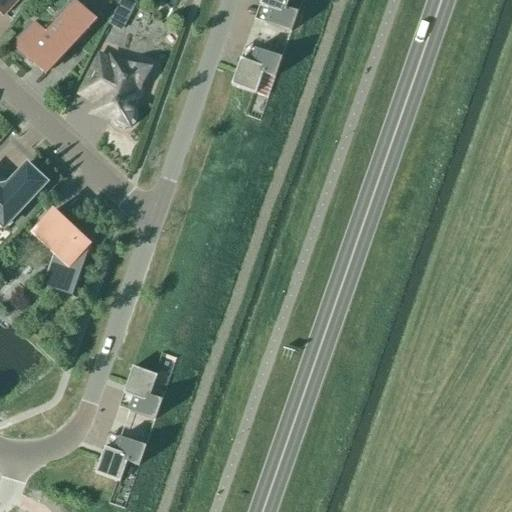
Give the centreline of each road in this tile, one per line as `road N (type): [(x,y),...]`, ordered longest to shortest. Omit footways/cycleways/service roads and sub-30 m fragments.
road 1 (primary): [(261,511),(440,0)]
road 2 (unclassified): [(155,213),(230,0)]
road 3 (unclassified): [(83,419),(155,213)]
road 4 (residential): [(155,213),(127,200),(0,82)]
